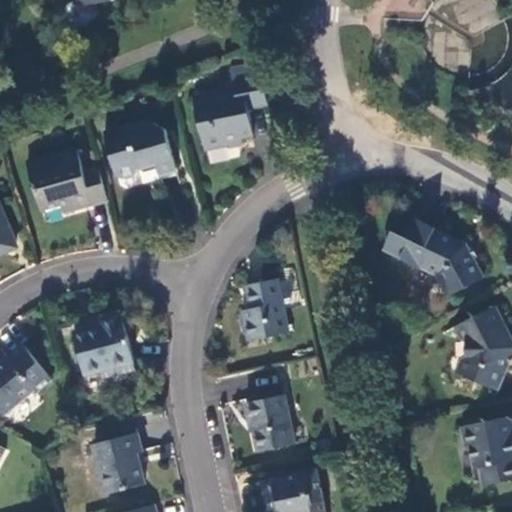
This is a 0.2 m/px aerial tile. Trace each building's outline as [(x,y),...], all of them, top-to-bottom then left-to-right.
[(249,104),(269,100),(260,59),(231,65),(234,84),(194,93),(201,128),(203,128),(207,146),(243,139),(242,135),(255,133),(249,104)] [(102,128),(113,172),(120,176),(133,172),(136,166),(154,161),(157,169),(175,165),(163,126),(151,118),(141,122),(138,119),(102,128)] [(72,204),(105,196),(97,166),(81,170),(75,147),(25,161),(30,184),(33,184),(40,208),(70,199),(72,204)] [(0,209),(0,248),(14,243),(0,209)] [(469,246),(416,221),(404,247),(429,261),(425,268),(440,276),(451,298),(487,280),(476,259),(474,259),(469,251),(471,251),(469,246)] [(277,277),(250,283),(248,284),(252,306),(244,309),(250,340),(288,331),(277,277)] [(84,372),(133,359),(122,317),(119,317),(117,310),(98,315),(100,323),(73,330),(84,372)] [(498,389),(499,385),(506,370),(511,354),(511,342),(496,310),(460,327),(471,351),(462,374),(498,389)] [(23,344),(0,362),(0,407),(2,410),(30,387),(35,391),(51,378),(23,344)] [(509,372),(506,370),(499,385),(503,387),(509,372)] [(284,393),(246,400),(249,418),(252,417),(258,449),(294,441),(284,393)] [(511,417),(465,428),(468,446),(472,449),(477,470),(482,469),(485,487),(511,481),(511,417)] [(136,430),(93,442),(106,492),(145,483),(137,451),(141,450),(136,430)] [(317,469),(262,480),(268,511),(326,511),(324,501),(317,469)]
